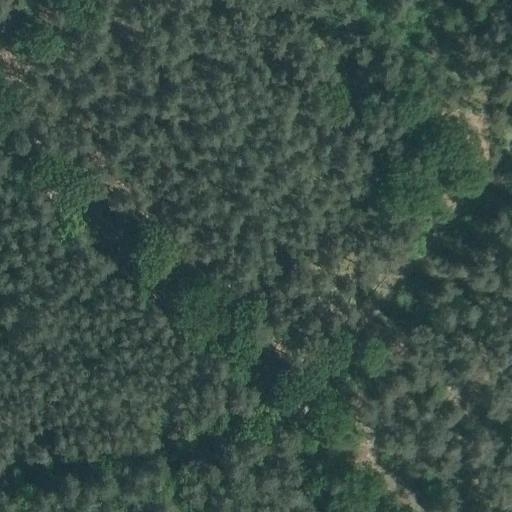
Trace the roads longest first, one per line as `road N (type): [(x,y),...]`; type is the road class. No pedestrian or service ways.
road 1 (track): [(511,151),(296,407),(274,403),(0,457)]
road 2 (track): [(0,144),(418,511)]
